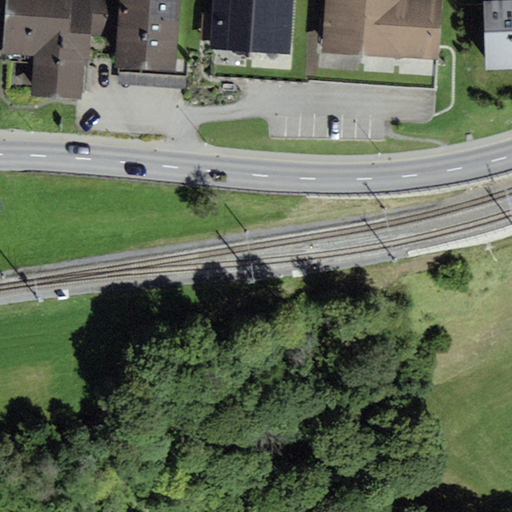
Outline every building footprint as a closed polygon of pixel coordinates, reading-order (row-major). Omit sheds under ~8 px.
[(6,0),(3,54),(32,56),(29,96),(82,99),(84,59),(88,59),(89,40),(116,42),(114,66),(118,66),(174,70),(178,0),(6,0)] [(293,0),(212,0),(210,47),(212,47),(290,52),(293,0)] [(441,0),(325,0),(322,52),(434,58),(438,58),(439,47),(441,0)] [(511,0),(496,0),(481,1),(484,70),(511,68),(511,0)] [(290,52),(212,47),(211,75),(307,82),(307,78),(432,87),(434,58),(322,52),(308,50),(307,54),(290,52)] [(174,70),(118,66),(116,84),(184,89),(186,71),(174,70)]
